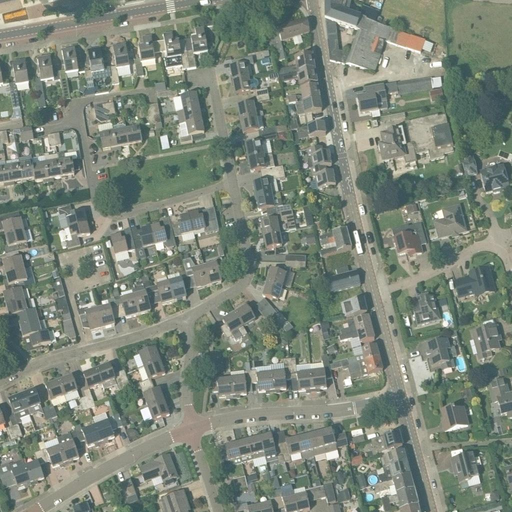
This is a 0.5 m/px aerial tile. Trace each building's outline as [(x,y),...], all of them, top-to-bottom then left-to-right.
[(335,10),(341,11),(349,14),(351,2),(347,1),(344,1),(340,0),(334,0),(335,1),(332,0),(325,0),(325,12),(335,14),(335,10)] [(390,29),(380,25),(375,24),(365,20),(360,18),(349,14),(341,11),(335,10),(335,14),(325,12),(326,23),(330,62),(375,73),(385,43),(409,51),(413,41),(409,40),(410,37),(390,29)] [(270,46),(272,46),(281,43),(304,37),(304,36),(309,35),(306,22),(277,30),(277,31),(267,33),(270,46)] [(186,42),(190,70),(196,69),(194,56),(208,54),(208,53),(204,30),(195,31),(196,40),(186,42)] [(160,53),(166,52),(168,60),(165,60),(166,70),(183,67),(183,71),(190,70),(186,42),(174,44),(173,40),(172,34),(163,36),(164,36),(165,41),(158,42),(160,53)] [(158,42),(152,44),(151,38),(142,39),(142,40),(143,40),(143,45),(139,46),(139,49),(138,49),(140,59),(134,61),(137,79),(144,77),(142,65),(156,63),(156,62),(155,62),(154,54),(160,53),(158,42)] [(110,69),(111,79),(113,86),(119,85),(117,71),(130,70),(130,69),(129,69),(128,60),(127,54),(126,47),(126,46),(113,48),(113,49),(116,68),(110,69)] [(283,48),(273,51),(275,64),(285,61),(283,48)] [(59,73),(60,80),(62,90),(64,101),(71,100),(69,89),(66,75),(79,74),(79,73),(75,51),(75,50),(62,52),(62,53),(65,72),(59,73)] [(94,89),(92,75),(104,73),(100,51),(101,51),(101,50),(87,52),(88,53),(91,72),(85,73),(87,90),(94,89)] [(279,78),(315,71),(312,56),(294,60),(296,67),(277,71),(279,78)] [(60,80),(59,73),(53,74),(51,58),(37,60),(38,60),(40,79),(35,80),(39,110),(46,109),(42,83),(60,80)] [(25,63),(25,62),(12,64),(13,64),(15,83),(9,84),(13,110),(20,109),(17,87),(30,85),(30,84),(29,84),(25,63)] [(233,83),(249,79),(247,66),(230,69),(233,83)] [(315,71),(279,78),(280,84),(298,81),(299,89),(317,85),(315,71)] [(249,79),(233,83),(236,97),(252,93),(257,92),(256,89),(258,88),(259,85),(258,83),(257,82),(255,81),(254,78),(249,79)] [(431,78),(424,79),(427,90),(433,89),(431,80),(431,78)] [(440,78),(431,80),(433,89),(442,87),(440,78)] [(424,79),(416,81),(418,92),(427,90),(424,79)] [(416,81),(408,82),(410,93),(418,92),(416,81)] [(408,82),(402,84),(404,94),(410,93),(408,82)] [(404,94),(402,84),(396,85),(398,94),(398,96),(404,94)] [(358,99),(361,115),(388,110),(385,96),(398,94),(396,85),(391,86),(391,85),(366,90),(367,98),(358,99)] [(78,92),(83,95),(86,89),(81,86),(78,92)] [(303,103),(320,100),(318,87),(300,91),(301,96),(296,97),(296,96),(288,98),(288,99),(289,106),(296,105),(303,103)] [(256,98),(269,96),(267,90),(255,92),(256,98)] [(430,93),(432,103),(444,101),(441,90),(430,93)] [(168,93),(157,94),(156,94),(157,100),(169,98),(169,100),(173,99),(178,99),(178,91),(168,93)] [(507,96),(505,93),(501,93),(498,95),(498,98),(500,101),(504,101),(506,99),(507,96)] [(176,113),(177,113),(199,108),(196,96),(181,99),(181,98),(178,99),(173,99),(176,113)] [(296,105),(297,113),(298,117),(307,116),(322,113),(320,100),(303,103),(296,105)] [(111,122),(110,117),(108,105),(102,106),(94,108),(96,120),(101,124),(111,122)] [(152,106),(155,125),(161,125),(160,117),(158,105),(152,106)] [(241,121),(257,118),(254,105),(238,108),(241,121)] [(150,126),(155,125),(152,106),(146,108),(150,126)] [(186,125),(202,121),(199,108),(177,113),(180,126),(186,125)] [(448,126),(445,115),(406,123),(406,130),(398,132),(398,133),(386,135),(386,136),(382,137),(383,146),(378,147),(380,154),(381,153),(383,163),(404,158),(406,165),(416,163),(415,156),(428,153),(430,161),(444,159),(443,156),(454,154),(453,149),(455,149),(450,126),(448,126)] [(259,138),(277,134),(275,128),(269,130),(264,131),(261,117),(257,118),(241,121),(244,135),(258,132),(259,138)] [(297,130),(299,130),(297,120),(297,119),(294,120),(289,121),(291,131),(297,130)] [(186,125),(180,126),(182,139),(180,139),(181,145),(193,143),(192,138),(204,135),(202,121),(186,125)] [(116,149),(113,134),(111,125),(98,127),(103,152),(116,149)] [(129,147),(126,131),(125,126),(123,125),(114,127),(113,129),(114,133),(113,134),(116,149),(129,147)] [(299,130),(297,130),(298,134),(299,141),(326,137),(324,125),(299,130)] [(126,131),(129,147),(142,144),(139,129),(126,131)] [(269,141),(278,140),(277,134),(259,138),(261,144),(246,147),(249,160),(272,155),(269,141)] [(57,155),(57,156),(61,178),(75,176),(72,161),(66,162),(64,154),(61,154),(60,149),(57,150),(58,155),(57,155)] [(326,168),(332,167),(329,153),(323,155),(322,149),(307,151),(308,158),(309,163),(308,164),(309,169),(310,170),(311,171),(326,168)] [(61,178),(57,156),(49,157),(49,155),(44,156),(44,157),(46,165),(48,181),(61,178)] [(262,177),(284,173),(283,167),(275,169),(272,155),(249,160),(251,174),(261,172),(262,177)] [(33,167),(32,159),(32,157),(18,160),(19,167),(22,182),(35,180),(33,168),(33,167)] [(35,183),(48,181),(46,165),(44,157),(32,159),(33,167),(33,168),(35,180),(35,183)] [(9,184),(22,182),(19,167),(18,160),(6,163),(7,169),(9,184)] [(466,179),(477,176),(472,160),(461,163),(466,179)] [(0,186),(9,184),(7,169),(6,163),(0,163),(0,186)] [(461,167),(454,169),(456,177),(462,175),(461,167)] [(327,174),(326,168),(311,171),(312,177),(314,177),(317,190),(336,187),(333,173),(327,174)] [(495,195),(499,194),(501,192),(508,190),(506,183),(508,180),(507,176),(504,174),(503,169),(480,175),(485,196),(492,194),(495,195)] [(256,198),(272,195),(270,182),(273,181),(285,178),(284,173),(262,177),(263,183),(254,185),(256,198)] [(268,216),(292,211),(291,206),(283,207),(280,193),(272,195),(256,198),(259,213),(267,211),(268,216)] [(411,215),(418,213),(416,205),(409,207),(405,208),(407,214),(410,213),(411,215)] [(87,224),(84,213),(73,216),(71,208),(59,211),(60,216),(66,215),(67,220),(66,220),(68,229),(87,224)] [(307,228),(314,227),(310,208),(303,209),(307,228)] [(439,241),(466,234),(463,226),(464,225),(462,218),(461,217),(459,208),(446,211),(449,221),(434,225),(439,241)] [(189,216),(194,235),(206,232),(206,235),(214,233),(209,211),(189,216)] [(264,237),(280,234),(278,224),(286,222),(288,232),(296,231),(292,211),(268,216),(269,222),(261,224),(264,237)] [(6,237),(24,232),(21,220),(20,215),(0,219),(0,232),(0,233),(4,232),(6,237)] [(181,238),(194,235),(189,216),(176,219),(175,217),(169,219),(172,231),(173,231),(175,238),(181,237),(181,238)] [(176,247),(172,231),(169,219),(163,220),(164,226),(151,229),(155,247),(164,245),(168,249),(176,247)] [(87,224),(68,229),(71,238),(72,238),(72,242),(67,244),(68,250),(81,247),(79,240),(80,240),(80,239),(90,237),(87,224)] [(401,231),(393,233),(392,232),(394,241),(398,258),(408,255),(409,259),(422,256),(420,247),(426,246),(421,226),(408,230),(408,229),(407,229),(408,229),(410,237),(403,239),(401,231)] [(155,247),(151,229),(138,232),(137,228),(130,230),(133,243),(136,252),(138,261),(146,259),(144,250),(155,247)] [(116,257),(136,252),(133,243),(130,230),(124,231),(125,235),(111,239),(116,257)] [(351,251),(346,231),(319,238),(321,248),(326,247),(326,251),(320,251),(321,259),(351,251)] [(6,256),(29,250),(27,244),(28,244),(24,232),(6,237),(7,243),(3,244),(6,256)] [(280,234),(264,237),(267,251),(283,247),(280,234)] [(314,235),(306,237),(308,245),(316,244),(314,235)] [(6,275),(25,270),(21,258),(20,259),(19,253),(29,250),(6,256),(8,262),(3,263),(6,275)] [(204,267),(210,287),(221,284),(217,267),(223,265),(222,259),(215,262),(216,265),(204,267)] [(210,287),(204,267),(196,269),(191,260),(189,260),(183,261),(183,262),(186,273),(187,278),(194,277),(197,290),(210,287)] [(348,268),(336,271),(337,277),(349,274),(348,268)] [(22,290),(26,289),(24,283),(28,282),(25,270),(6,275),(8,281),(4,283),(7,294),(22,290)] [(267,285),(283,289),(287,276),(271,271),(267,285)] [(476,300),(494,295),(488,271),(470,276),(471,280),(454,284),(459,300),(475,296),(476,300)] [(330,294),(361,286),(357,272),(349,274),(337,277),(326,280),(330,294)] [(181,280),(187,278),(186,273),(179,274),(181,280),(169,283),(174,303),(186,300),(181,280)] [(56,306),(67,303),(61,280),(50,283),(52,294),(58,293),(59,298),(54,300),(56,306)] [(162,306),(174,303),(169,283),(156,286),(156,287),(151,288),(152,294),(159,292),(162,306)] [(279,303),(283,289),(267,285),(263,298),(279,303)] [(152,294),(151,288),(144,290),(144,288),(132,291),(133,297),(139,316),(150,313),(146,296),(152,294)] [(303,292),(307,297),(312,293),(308,288),(303,292)] [(25,301),(22,290),(7,294),(4,295),(7,306),(25,301)] [(429,300),(428,296),(420,298),(421,305),(412,307),(417,328),(430,325),(429,321),(438,319),(436,313),(437,312),(434,298),(429,300)] [(127,319),(139,316),(133,297),(120,300),(121,301),(115,302),(117,307),(123,306),(127,319)] [(28,313),(33,312),(30,300),(25,301),(7,306),(10,319),(17,317),(18,317),(17,316),(28,313)] [(260,304),(273,320),(278,316),(264,300),(260,304)] [(344,319),(353,317),(367,314),(364,300),(350,303),(340,305),(344,319)] [(110,309),(117,307),(115,302),(109,304),(110,308),(98,311),(103,330),(115,327),(110,309)] [(64,316),(70,314),(67,303),(56,306),(57,312),(63,311),(64,316)] [(269,324),(273,320),(260,304),(255,308),(269,324)] [(235,315),(243,329),(255,322),(247,308),(235,315)] [(20,328),(39,323),(35,311),(33,312),(28,313),(17,316),(18,317),(17,317),(20,328)] [(103,330),(98,311),(86,313),(86,311),(78,312),(80,317),(87,316),(91,333),(103,330)] [(62,329),(73,326),(70,314),(64,316),(66,322),(60,324),(62,329)] [(247,335),(243,329),(235,315),(223,322),(226,326),(221,329),(227,340),(233,337),(232,336),(238,332),(242,338),(247,335)] [(350,330),(341,332),(342,337),(371,329),(368,318),(348,323),(350,330)] [(329,329),(328,322),(320,324),(322,331),(327,330),(329,329)] [(41,334),(42,334),(39,323),(20,328),(23,339),(31,337),(42,334),(41,334)] [(283,330),(287,334),(293,329),(289,325),(283,330)] [(73,326),(62,329),(63,335),(69,334),(70,340),(76,338),(73,326)] [(479,361),(492,358),(491,353),(499,351),(496,337),(499,336),(497,328),(472,335),(479,361)] [(340,338),(341,343),(350,340),(353,340),(353,341),(359,339),(360,345),(374,341),(373,336),(371,329),(342,337),(340,338)] [(31,337),(23,339),(24,341),(27,354),(43,350),(42,348),(52,346),(48,333),(42,334),(41,334),(42,334),(31,337)] [(452,359),(457,358),(454,348),(449,349),(447,342),(423,348),(425,356),(426,361),(430,360),(432,369),(441,367),(443,373),(455,369),(452,359)] [(335,352),(332,346),(326,349),(329,355),(335,352)] [(343,368),(379,359),(376,347),(361,351),(362,356),(347,360),(348,362),(341,363),(343,368)] [(143,368),(162,361),(160,356),(158,357),(155,350),(138,356),(143,368)] [(313,394),(311,374),(297,375),(296,359),(289,360),(292,381),(297,381),(299,393),(307,392),(307,395),(313,394)] [(379,359),(343,368),(343,371),(348,369),(351,380),(383,372),(379,359)] [(285,382),(292,381),(289,360),(283,361),(283,365),(270,367),(271,374),(273,395),(279,394),(278,391),(286,390),(285,382)] [(148,382),(130,388),(132,393),(142,390),(152,386),(151,381),(164,376),(162,368),(164,367),(162,361),(143,368),(148,382)] [(311,374),(313,394),(319,394),(319,391),(327,390),(326,381),(332,379),(330,371),(329,366),(328,361),(322,362),(325,372),(311,374)] [(127,395),(119,374),(113,376),(109,367),(97,371),(103,386),(115,382),(116,386),(117,386),(121,398),(127,395)] [(499,372),(500,379),(507,377),(505,370),(499,372)] [(89,391),(103,386),(97,371),(84,376),(89,391)] [(124,372),(119,374),(127,395),(132,393),(130,388),(124,372)] [(252,385),(250,372),(246,373),(244,373),(245,378),(231,380),(233,400),(239,399),(239,397),(247,396),(246,386),(252,385)] [(273,395),(271,374),(258,376),(257,372),(250,372),(252,385),(258,384),(259,394),(267,393),(267,395),(273,395)] [(233,400),(231,380),(217,381),(217,376),(211,377),(213,393),(219,393),(219,399),(227,398),(227,401),(233,400)] [(59,383),(65,398),(67,403),(79,398),(77,393),(71,378),(59,383)] [(505,388),(503,381),(505,380),(488,384),(493,404),(498,403),(502,417),(508,416),(509,421),(511,419),(511,395),(507,396),(505,388),(507,388),(507,387),(505,388)] [(52,403),(65,398),(59,383),(46,388),(52,403)] [(148,409),(166,402),(164,397),(162,398),(159,391),(155,392),(152,386),(142,390),(148,409)] [(92,390),(94,397),(101,395),(99,388),(92,390)] [(85,399),(89,410),(95,408),(89,391),(83,393),(85,399)] [(23,397),(30,417),(42,413),(40,408),(40,407),(35,392),(23,397)] [(20,421),(30,417),(23,397),(9,402),(14,415),(10,419),(19,443),(21,443),(19,439),(22,438),(17,425),(21,424),(20,421)] [(84,411),(89,410),(85,399),(80,401),(83,410),(84,411)] [(166,402),(148,409),(153,422),(169,416),(166,409),(168,408),(166,402)] [(48,408),(52,420),(57,418),(53,407),(48,408)] [(52,420),(48,408),(42,411),(46,422),(49,421),(51,427),(54,426),(52,420)] [(455,412),(454,410),(442,413),(445,426),(443,426),(445,433),(468,427),(464,410),(455,412)] [(111,432),(118,430),(114,418),(107,421),(105,415),(92,419),(95,427),(102,446),(107,444),(106,442),(114,439),(111,432)] [(114,418),(118,430),(122,428),(119,417),(114,418)] [(18,443),(19,443),(10,419),(10,420),(13,428),(7,430),(11,442),(17,440),(18,443)] [(96,448),(102,446),(95,427),(82,432),(81,430),(76,432),(80,444),(85,442),(88,448),(95,446),(96,448)] [(320,434),(325,455),(337,452),(337,451),(342,449),(339,438),(333,439),(331,431),(320,434)] [(74,446),(80,444),(76,432),(70,434),(68,435),(68,436),(58,440),(61,447),(67,464),(79,460),(74,446)] [(314,458),(325,455),(320,434),(308,437),(314,458)] [(379,454),(402,448),(398,434),(370,441),(373,449),(377,448),(379,454)] [(283,458),(280,446),(274,448),(271,436),(259,439),(263,454),(265,458),(267,464),(277,462),(277,459),(283,458)] [(353,445),(365,443),(363,436),(352,439),(353,445)] [(303,461),(314,458),(308,437),(297,440),(301,455),(302,454),(303,461)] [(253,461),(265,458),(263,454),(259,439),(248,442),(251,457),(253,461)] [(290,457),(301,455),(297,440),(286,443),(286,444),(280,446),(283,458),(285,464),(291,462),(290,457)] [(241,464),(253,461),(251,457),(248,442),(237,445),(241,464)] [(67,464),(61,447),(47,452),(46,451),(47,451),(44,443),(39,445),(45,464),(50,462),(52,469),(67,464)] [(39,466),(45,464),(39,445),(38,445),(40,453),(35,455),(38,463),(26,467),(24,461),(23,462),(31,484),(44,480),(39,466)] [(224,468),(241,464),(237,445),(225,448),(227,455),(221,457),(224,468)] [(386,469),(406,464),(403,453),(380,460),(382,468),(385,467),(386,469)] [(479,478),(473,456),(453,461),(455,469),(457,468),(461,485),(471,482),(470,480),(479,478)] [(177,478),(169,458),(155,463),(156,464),(140,471),(145,484),(160,478),(163,484),(177,478)] [(17,489),(31,484),(23,462),(3,468),(0,469),(0,476),(4,489),(16,484),(17,489)] [(381,485),(410,477),(406,464),(386,469),(377,471),(381,485)] [(343,484),(345,481),(343,474),(340,472),(337,473),(335,476),(336,483),(339,485),(343,484)] [(396,496),(414,491),(410,477),(381,485),(374,487),(377,495),(388,491),(388,489),(394,487),(396,496)] [(234,487),(246,485),(245,479),(233,481),(234,487)] [(115,487),(121,502),(135,496),(129,480),(115,487)] [(246,485),(234,487),(236,493),(247,491),(246,485)] [(247,487),(249,494),(256,492),(254,485),(253,486),(247,487)] [(323,488),(326,500),(327,505),(334,503),(330,487),(323,488)] [(314,502),(326,500),(323,488),(311,491),(314,502)] [(296,511),(294,500),(294,499),(292,492),(282,495),(281,491),(274,492),(275,499),(278,511),(285,509),(285,511),(296,511)] [(307,504),(314,502),(311,491),(305,492),(306,496),(294,499),(294,500),(296,511),(304,511),(309,511),(307,504)] [(340,495),(337,495),(339,504),(342,503),(350,501),(347,491),(340,493),(340,495)] [(399,511),(403,511),(418,508),(414,491),(396,496),(381,500),(384,511),(391,511),(390,505),(398,503),(399,511)] [(491,493),(492,503),(499,502),(499,492),(491,493)] [(188,511),(182,494),(163,501),(166,509),(166,511),(188,511)] [(272,511),(278,511),(275,499),(269,501),(270,504),(259,507),(259,511),(272,511)]
